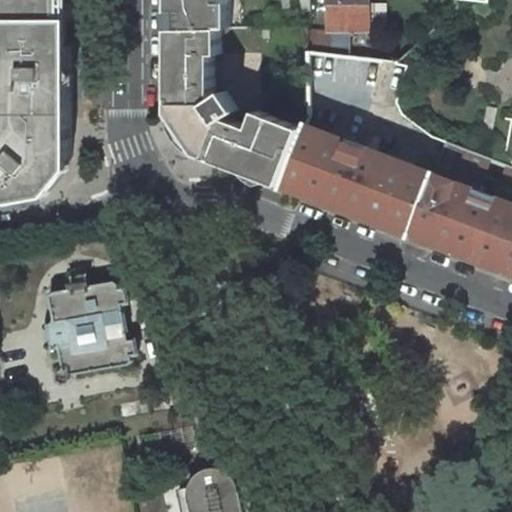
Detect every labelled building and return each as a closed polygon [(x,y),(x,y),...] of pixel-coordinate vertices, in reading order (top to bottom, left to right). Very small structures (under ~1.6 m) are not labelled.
[(0,0),(0,18),(70,18),(70,0),(0,0)] [(172,0),(173,28),(223,27),(233,27),(232,0),(172,0)] [(369,31),(368,0),(331,0),(332,31),(333,31),(369,31)] [(0,18),(0,28),(70,25),(70,18),(0,18)] [(0,43),(28,42),(70,39),(70,25),(0,28),(0,43)] [(200,154),(284,185),(306,128),(259,110),(253,126),(229,117),(240,110),(228,91),(217,97),(216,54),(223,53),(223,27),(173,28),(172,113),(200,154)] [(333,31),(332,31),(310,30),(311,54),(332,56),(333,31)] [(72,168),(70,39),(28,42),(32,198),(49,196),(72,168)] [(0,204),(32,198),(28,42),(0,43),(0,101),(7,101),(8,110),(0,119),(0,204)] [(306,128),(284,185),(412,234),(435,172),(359,143),(382,62),(332,56),(311,54),(311,114),(306,128)] [(511,165),(446,141),(446,142),(435,172),(412,234),(511,271),(511,165)] [(54,291),(50,295),(54,318),(53,322),(48,323),(53,351),(57,350),(61,353),(65,376),(129,364),(133,360),(132,355),(139,354),(136,339),(130,340),(123,303),(129,302),(127,287),(121,288),(120,283),(116,280),(54,291)] [(491,433),(487,426),(469,436),(484,463),(502,453),(498,446),(502,443),(496,431),(491,433)] [(179,488),(183,511),(256,511),(248,474),(243,474),(236,467),(227,462),(224,468),(220,467),(212,467),(207,468),(201,470),(195,476),(192,481),(190,485),(179,488)]
